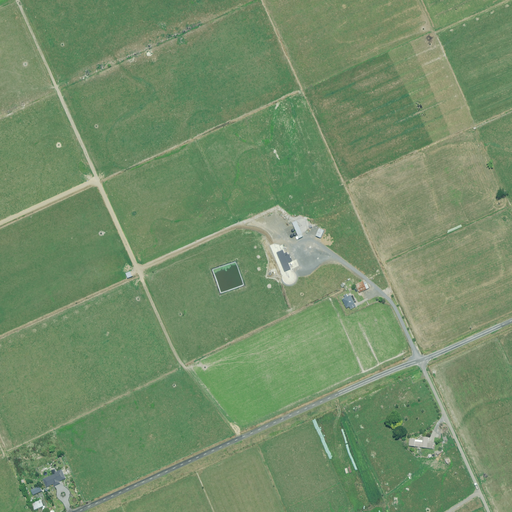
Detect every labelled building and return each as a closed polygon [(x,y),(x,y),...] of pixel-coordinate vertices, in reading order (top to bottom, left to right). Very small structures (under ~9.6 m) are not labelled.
[(304,237),(297,221),(293,223),(300,239),(304,237)] [(325,231),(320,228),(317,236),(322,238),(325,231)] [(367,283),(365,284),(363,281),(356,285),(360,293),(366,290),(370,288),(367,283)] [(347,308),(350,307),(351,309),(354,308),(353,305),(355,304),(351,295),(348,297),(347,294),(344,296),(346,298),(343,299),(347,308)] [(409,446),(418,447),(418,449),(420,449),(420,447),(433,449),(433,443),(429,442),(429,438),(424,437),(423,441),(410,439),(409,446)] [(52,472),(53,475),(43,480),(47,487),(54,484),(55,486),(60,483),(60,482),(66,479),(62,470),(57,472),(56,470),(52,472)] [(42,491),(40,486),(36,488),(35,486),(33,487),(34,489),(31,490),(34,495),(42,491)] [(44,506),(42,500),(32,504),(35,510),(44,506)]
